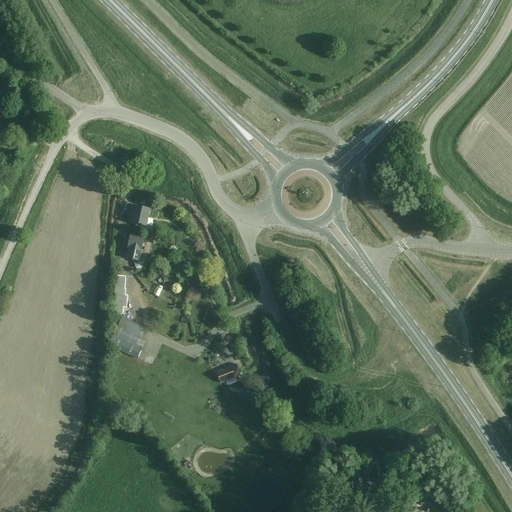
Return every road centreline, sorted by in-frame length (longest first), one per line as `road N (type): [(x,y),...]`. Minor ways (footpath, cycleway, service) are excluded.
road 1 (unclassified): [(0,270),(59,146),(96,111),(110,109),(181,138),(205,161),(243,224)]
road 2 (unclassified): [(481,250),(474,219),(432,168),(428,130),(511,18)]
road 3 (secondary): [(511,479),(365,269)]
road 4 (secondary): [(224,115),(106,0)]
road 5 (secondary): [(392,116),(460,53),(493,0)]
road 6 (tertiary): [(365,269),(410,241),(481,250)]
